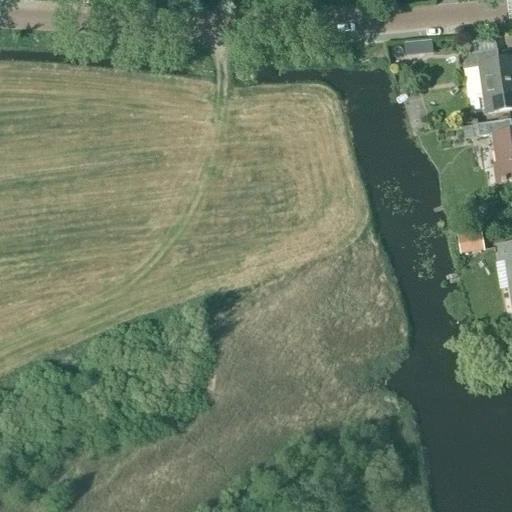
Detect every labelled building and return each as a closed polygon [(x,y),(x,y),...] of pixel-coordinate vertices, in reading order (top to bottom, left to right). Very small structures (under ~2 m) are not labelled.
[(414,42),(403,43),(405,56),(416,55),(414,42)] [(485,95),(488,112),(511,108),(511,63),(496,66),(494,52),(461,57),(466,89),(470,94),(475,96),(485,95)] [(511,129),(511,121),(477,126),(478,138),(493,136),(500,184),(511,182),(511,129)] [(465,236),(457,237),(460,256),(469,254),(465,236)] [(505,262),(511,304),(511,244),(497,247),(500,263),(505,262)]
